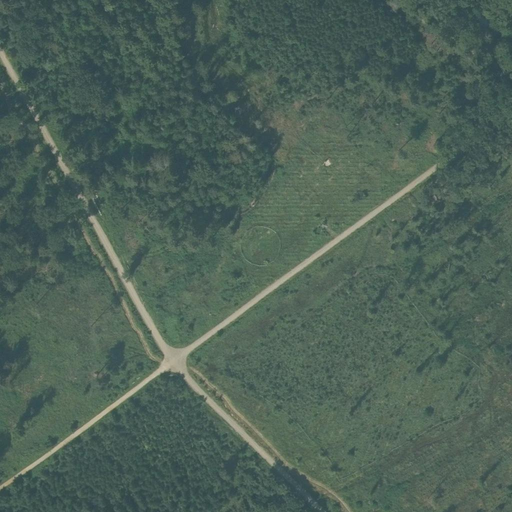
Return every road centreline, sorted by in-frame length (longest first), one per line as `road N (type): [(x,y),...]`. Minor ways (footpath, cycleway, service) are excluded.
road 1 (track): [(174,361),(511,111)]
road 2 (track): [(174,361),(0,59)]
road 3 (track): [(0,490),(174,361)]
road 4 (track): [(322,511),(174,361)]
